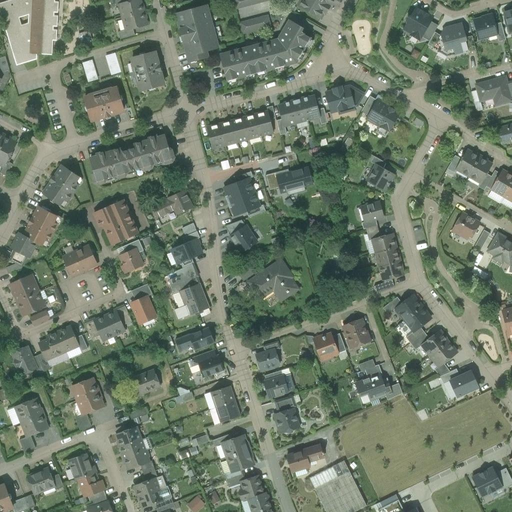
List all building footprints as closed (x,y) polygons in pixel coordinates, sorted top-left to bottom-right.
[(53,0),(14,0),(0,4),(0,9),(7,33),(12,32),(15,40),(13,43),(13,45),(12,47),(13,47),(13,48),(13,50),(13,51),(13,52),(14,54),(15,55),(16,57),(17,58),(18,59),(20,60),(22,61),(24,61),(26,61),(29,61),(31,60),(33,59),(34,59),(34,53),(51,54),(51,50),(51,40),(55,40),(55,36),(56,32),(52,32),(52,26),(56,26),(56,22),(56,18),(53,18),(53,12),(56,12),(57,8),(57,4),(53,4),(53,0)] [(137,0),(126,3),(119,5),(119,6),(123,18),(144,12),(143,9),(142,9),(139,0),(137,0)] [(232,0),(236,10),(272,0),(232,0)] [(330,6),(320,0),(300,0),(298,6),(321,19),(324,13),(325,14),(330,6)] [(207,6),(176,14),(189,63),(208,58),(206,52),(218,49),(207,6)] [(432,17),(416,8),(411,17),(408,18),(407,21),(407,24),(406,25),(407,27),(411,30),(412,32),(411,34),(411,36),(418,40),(420,39),(430,21),(432,17)] [(144,12),(123,18),(126,30),(126,31),(133,29),(146,25),(144,16),(145,15),(144,12)] [(268,16),(239,23),(242,35),(271,27),(268,16)] [(492,16),(473,21),(479,40),(496,35),(497,35),(494,25),(492,16)] [(289,21),(278,40),(220,55),(227,81),(296,63),(310,38),(300,33),(303,29),(289,21)] [(438,26),(430,21),(421,37),(429,42),(434,32),(438,26)] [(501,23),(494,25),(497,35),(496,35),(498,42),(505,40),(501,23)] [(461,24),(445,28),(441,35),(447,57),(468,51),(465,38),(461,24)] [(133,29),(126,31),(126,30),(118,32),(120,40),(135,36),(133,29)] [(89,32),(79,35),(82,45),(92,42),(89,32)] [(447,57),(441,35),(434,32),(429,42),(427,45),(447,57)] [(472,36),(465,38),(468,51),(468,53),(476,51),(472,36)] [(154,52),(145,55),(145,54),(144,53),(140,54),(139,55),(140,56),(132,58),(132,59),(135,72),(134,72),(136,79),(137,79),(140,91),(142,92),(149,90),(150,91),(154,90),(154,89),(154,88),(163,86),(164,84),(160,71),(161,71),(160,66),(159,66),(155,53),(154,52)] [(116,53),(106,55),(109,74),(120,72),(116,53)] [(5,57),(0,58),(0,63),(3,72),(9,70),(5,57)] [(92,61),(83,63),(89,82),(98,80),(92,61)] [(499,79),(476,85),(480,101),(497,97),(499,105),(511,101),(511,100),(507,83),(505,77),(504,78),(503,77),(499,78),(499,79)] [(334,91),(326,93),(331,113),(339,111),(340,114),(355,110),(354,107),(348,87),(341,89),(341,87),(333,89),(334,91)] [(350,87),(348,87),(354,107),(357,106),(363,95),(350,87)] [(116,88),(104,92),(104,91),(97,93),(97,94),(85,98),(84,99),(86,106),(85,108),(86,111),(87,112),(88,112),(91,120),(92,121),(105,117),(105,118),(111,117),(110,116),(123,112),(124,110),(121,102),(122,101),(123,100),(121,97),(120,96),(117,89),(116,88)] [(314,96),(305,99),(305,98),(302,99),(308,121),(319,118),(320,117),(318,110),(314,96)] [(370,97),(361,112),(368,116),(377,101),(370,97)] [(302,99),(290,102),(296,124),(308,121),(302,99)] [(368,116),(367,119),(380,127),(376,133),(385,138),(388,132),(389,132),(399,114),(377,101),(368,116)] [(287,104),(278,106),(282,120),(284,127),(285,127),(296,124),(290,102),(287,103),(287,104)] [(272,107),(267,108),(267,112),(270,120),(275,118),(272,107)] [(324,109),(318,110),(320,117),(319,118),(321,125),(328,123),(324,109)] [(267,112),(255,115),(261,136),(273,133),(270,120),(267,112)] [(255,115),(243,118),(249,140),(261,136),(255,115)] [(243,118),(231,121),(237,143),(249,140),(243,118)] [(282,120),(276,121),(280,136),(286,134),(285,127),(284,127),(282,120)] [(231,121),(219,124),(225,146),(237,143),(231,121)] [(219,124),(207,128),(213,149),(225,146),(219,124)] [(511,125),(499,129),(503,144),(511,142),(511,143),(511,125)] [(10,139),(4,136),(0,144),(0,165),(3,167),(4,167),(7,161),(16,143),(9,140),(10,139)] [(157,137),(148,139),(149,141),(134,145),(135,149),(128,151),(134,170),(141,168),(144,170),(152,168),(153,164),(162,162),(165,164),(172,161),(174,158),(172,151),(168,149),(165,136),(158,138),(157,137)] [(120,150),(106,154),(105,153),(96,155),(97,157),(90,159),(94,172),(92,175),(94,183),(98,184),(105,182),(107,179),(115,176),(119,178),(126,176),(128,172),(134,170),(128,151),(122,153),(120,150)] [(461,160),(456,170),(457,170),(468,177),(479,157),(467,150),(461,160)] [(461,160),(455,156),(447,170),(455,174),(457,170),(456,170),(461,160)] [(386,163),(374,157),(370,162),(375,165),(376,165),(383,169),(386,163)] [(492,164),(479,157),(468,177),(480,184),(481,184),(486,174),(492,164)] [(7,161),(4,167),(3,167),(0,173),(6,176),(12,164),(7,161)] [(375,165),(371,173),(372,175),(368,182),(369,183),(370,186),(372,187),(375,186),(385,192),(394,175),(383,169),(376,165),(375,165)] [(79,178),(61,166),(54,177),(53,177),(50,182),(51,182),(43,194),(60,205),(64,200),(67,202),(79,185),(75,183),(79,178)] [(265,174),(267,189),(276,187),(277,193),(311,188),(307,167),(265,174)] [(494,171),(491,177),(486,187),(491,190),(500,174),(494,171)] [(500,174),(491,190),(503,197),(511,181),(511,176),(502,171),(500,174)] [(486,174),(481,184),(480,184),(478,187),(484,191),(486,187),(491,177),(486,174)] [(254,193),(249,178),(224,188),(229,202),(254,193)] [(511,181),(503,197),(511,202),(511,181)] [(184,191),(168,198),(169,199),(152,207),(158,219),(174,211),(176,215),(192,208),(184,191)] [(260,207),(254,193),(229,202),(234,216),(260,207)] [(123,201),(94,214),(100,227),(103,226),(112,245),(138,234),(123,201)] [(373,203),(366,205),(366,206),(360,208),(364,223),(376,220),(384,218),(379,202),(373,204),(373,203)] [(57,217),(38,207),(32,219),(31,219),(28,224),(29,225),(23,236),(19,234),(11,249),(15,250),(27,257),(29,258),(36,244),(42,246),(44,241),(48,243),(58,224),(54,223),(57,217)] [(480,223),(462,213),(452,231),(467,239),(472,232),(474,233),(480,223)] [(376,220),(364,223),(362,223),(363,230),(366,229),(377,226),(376,220)] [(245,226),(229,237),(233,243),(235,241),(242,252),(257,243),(245,226)] [(377,226),(366,229),(367,235),(379,232),(377,226)] [(484,230),(475,246),(481,249),(490,234),(484,230)] [(367,235),(369,241),(372,240),(380,237),(379,232),(367,235)] [(380,237),(372,240),(376,253),(395,248),(393,241),(394,240),(392,234),(380,237)] [(510,241),(498,234),(488,252),(495,256),(493,258),(502,263),(504,260),(511,264),(511,261),(511,244),(509,243),(510,241)] [(171,250),(178,265),(202,254),(196,239),(171,250)] [(139,240),(122,247),(125,253),(135,249),(138,253),(143,251),(139,240)] [(89,247),(76,252),(84,271),(97,265),(89,247)] [(395,248),(376,253),(379,266),(399,261),(398,254),(397,254),(395,248)] [(125,253),(119,256),(124,265),(121,266),(125,274),(143,266),(138,253),(135,249),(125,253)] [(27,257),(15,250),(10,261),(15,264),(21,267),(27,257)] [(76,252),(63,258),(71,276),(84,271),(76,252)] [(251,260),(237,270),(243,280),(258,270),(251,260)] [(281,260),(248,283),(259,300),(273,290),(278,297),(286,292),(289,296),(298,289),(291,279),(292,277),(281,260)] [(399,261),(379,266),(383,281),(392,279),(403,275),(399,261)] [(15,264),(6,268),(8,274),(22,269),(21,267),(15,264)] [(31,276),(9,285),(17,302),(38,293),(39,292),(36,284),(34,284),(31,276)] [(392,279),(383,281),(384,283),(374,287),(377,293),(394,287),(392,279)] [(148,284),(131,291),(136,301),(146,297),(147,297),(152,295),(148,284)] [(199,284),(179,292),(189,316),(209,308),(199,284)] [(38,293),(17,302),(23,316),(44,307),(38,293)] [(402,304),(396,308),(396,309),(405,320),(421,308),(416,302),(417,302),(412,296),(402,304)] [(136,301),(131,303),(140,324),(156,318),(147,297),(146,297),(136,301)] [(397,297),(383,308),(388,315),(396,309),(396,308),(402,304),(397,297)] [(124,305),(116,309),(120,320),(129,316),(124,305)] [(421,308),(405,320),(414,332),(420,327),(431,319),(426,313),(425,314),(421,308)] [(116,309),(113,310),(114,312),(105,316),(114,336),(115,336),(114,335),(119,333),(120,334),(125,331),(123,326),(132,322),(129,316),(120,320),(116,309)] [(511,309),(502,312),(508,335),(511,333),(511,309)] [(46,311),(30,318),(33,326),(50,319),(46,311)] [(105,316),(96,320),(95,318),(93,319),(98,330),(89,334),(91,340),(100,336),(103,341),(108,339),(108,338),(113,336),(113,337),(114,336),(105,316)] [(93,319),(84,323),(89,334),(98,330),(93,319)] [(362,319),(343,326),(351,349),(370,342),(362,319)] [(70,327),(58,332),(66,352),(79,346),(75,338),(70,327)] [(414,332),(406,338),(410,344),(424,333),(420,327),(414,332)] [(189,335),(176,341),(180,352),(194,346),(195,351),(215,343),(209,329),(190,336),(189,335)] [(429,339),(423,344),(424,344),(422,346),(430,356),(448,342),(440,331),(429,339)] [(58,332),(46,337),(48,340),(39,344),(43,353),(46,361),(46,360),(66,352),(58,332)] [(424,333),(410,344),(415,350),(422,346),(424,344),(423,344),(429,339),(424,333)] [(330,334),(325,336),(325,335),(314,339),(315,342),(320,357),(327,355),(328,358),(338,354),(332,337),(330,334)] [(346,351),(339,334),(332,337),(338,354),(346,351)] [(88,349),(82,335),(75,338),(79,346),(81,352),(88,349)] [(170,336),(160,340),(162,346),(172,342),(170,336)] [(278,342),(263,347),(265,353),(275,350),(280,349),(278,342)] [(448,342),(430,356),(438,367),(440,365),(441,366),(443,364),(457,353),(448,342)] [(32,358),(27,347),(12,353),(15,361),(15,363),(16,367),(18,368),(20,372),(23,373),(27,371),(29,372),(36,369),(32,358)] [(265,353),(256,356),(260,371),(267,369),(267,370),(273,368),(273,367),(279,365),(275,350),(265,353)] [(214,351),(197,357),(199,363),(216,357),(214,351)] [(50,370),(46,360),(46,361),(43,353),(37,356),(44,372),(50,370)] [(44,372),(37,356),(32,358),(36,369),(38,375),(44,372)] [(216,357),(199,363),(197,357),(188,360),(193,373),(201,371),(203,378),(224,370),(219,356),(216,357)] [(372,360),(358,365),(361,372),(365,371),(375,367),(372,360)] [(443,364),(441,366),(440,365),(438,367),(434,370),(439,377),(450,372),(443,364)] [(375,367),(365,371),(368,379),(372,377),(372,378),(380,375),(380,376),(382,375),(378,365),(375,367)] [(289,369),(281,371),(283,377),(291,375),(289,369)] [(154,371),(135,378),(138,385),(141,386),(143,393),(149,391),(151,392),(155,391),(156,388),(160,387),(154,371)] [(281,371),(264,376),(266,382),(283,377),(281,371)] [(451,380),(458,397),(478,388),(470,371),(451,380)] [(380,375),(372,378),(372,377),(368,379),(363,380),(363,382),(356,384),(360,397),(368,394),(370,400),(385,395),(391,393),(389,386),(388,385),(387,385),(385,379),(382,380),(380,376),(380,375)] [(266,382),(264,383),(269,398),(275,396),(275,397),(282,394),(282,393),(288,392),(283,377),(266,382)] [(92,379),(72,387),(77,401),(99,392),(98,390),(97,389),(92,379)] [(385,395),(387,401),(402,394),(398,382),(389,386),(391,393),(385,395)] [(229,387),(204,396),(209,410),(216,408),(234,402),(229,387)] [(99,392),(77,401),(83,415),(87,414),(104,407),(99,397),(100,396),(100,395),(99,392)] [(191,392),(181,396),(183,401),(193,398),(191,392)] [(368,394),(360,397),(363,403),(370,400),(368,394)] [(292,397),(275,402),(278,413),(293,409),(292,405),(294,404),(292,397)] [(36,399),(15,407),(21,423),(43,414),(41,409),(40,409),(36,399)] [(234,402),(216,408),(209,410),(214,426),(240,418),(234,402)] [(146,408),(129,414),(132,420),(149,414),(146,408)] [(278,413),(274,415),(280,434),(287,432),(287,433),(289,434),(292,433),(293,431),(293,430),(296,429),(293,422),(297,421),(293,409),(278,413)] [(43,414),(21,423),(27,438),(30,436),(47,430),(43,420),(44,417),(43,414)] [(83,415),(75,418),(78,425),(89,421),(87,414),(83,415)] [(89,421),(78,425),(80,431),(91,427),(89,421)] [(124,426),(114,429),(116,435),(126,431),(124,426)] [(116,435),(120,444),(119,445),(120,448),(141,440),(136,428),(126,431),(116,435)] [(207,435),(196,439),(196,440),(198,446),(210,442),(207,435)] [(229,435),(212,441),(215,447),(222,444),(231,441),(229,435)] [(27,438),(19,441),(22,447),(33,443),(30,436),(27,438)] [(231,441),(222,444),(227,458),(250,450),(249,446),(247,447),(243,436),(231,441)] [(141,440),(120,448),(124,459),(145,451),(141,440)] [(33,443),(22,447),(24,453),(35,449),(33,443)] [(305,452),(287,457),(292,472),(294,472),(308,468),(310,467),(309,463),(324,458),(323,455),(324,455),(323,453),(322,453),(320,446),(305,451),(305,452)] [(250,450),(227,458),(232,472),(232,473),(241,469),(253,465),(249,454),(251,454),(250,450)] [(145,451),(124,459),(128,470),(140,466),(150,462),(149,462),(145,451)] [(86,455),(69,461),(76,480),(78,480),(86,477),(83,470),(91,468),(86,455)] [(150,462),(140,466),(142,471),(154,467),(152,461),(149,462),(150,462)] [(356,511),(366,507),(344,461),(309,479),(326,511),(356,511)] [(91,468),(83,470),(86,477),(95,473),(97,473),(95,466),(91,468)] [(154,467),(142,471),(144,476),(156,472),(154,467)] [(296,478),(310,474),(308,468),(294,472),(296,478)] [(472,477),(482,497),(502,487),(492,468),(472,477)] [(48,469),(36,474),(37,475),(28,479),(34,494),(54,487),(55,486),(51,477),(48,469)] [(232,472),(224,474),(226,481),(243,475),(241,469),(232,473),(232,472)] [(156,472),(144,476),(146,482),(156,478),(156,479),(158,478),(156,472)] [(86,477),(78,480),(82,489),(85,488),(88,496),(104,491),(105,490),(102,481),(99,482),(95,473),(86,477)] [(59,474),(51,477),(55,486),(54,487),(56,490),(64,487),(59,474)] [(243,475),(226,481),(229,489),(241,484),(241,482),(245,481),(243,475)] [(146,482),(134,486),(138,497),(166,487),(162,477),(158,478),(156,479),(156,478),(146,482)] [(245,481),(241,482),(241,484),(243,490),(240,491),(239,493),(241,500),(243,501),(248,499),(252,511),(257,511),(270,508),(265,493),(263,494),(258,477),(245,481)] [(4,485),(0,486),(0,511),(4,510),(4,511),(13,508),(13,507),(12,503),(11,500),(12,498),(10,495),(9,494),(8,495),(5,486),(4,485)] [(166,487),(138,497),(142,509),(154,504),(164,501),(164,500),(171,498),(167,487),(166,487)] [(104,491),(88,496),(90,502),(92,501),(106,496),(104,491)] [(210,494),(214,503),(219,500),(215,492),(210,494)] [(31,495),(25,498),(29,509),(35,507),(31,495)] [(186,505),(192,511),(196,511),(205,504),(196,495),(186,505)] [(106,496),(92,501),(95,507),(100,505),(100,506),(108,503),(106,496)] [(25,498),(12,503),(13,507),(15,511),(21,511),(29,509),(25,498)] [(164,501),(154,504),(156,510),(173,503),(171,498),(164,500),(164,501)] [(111,511),(108,503),(100,506),(100,505),(95,507),(87,509),(88,511),(111,511)] [(173,503),(156,510),(157,511),(167,511),(170,511),(176,510),(173,503)]
